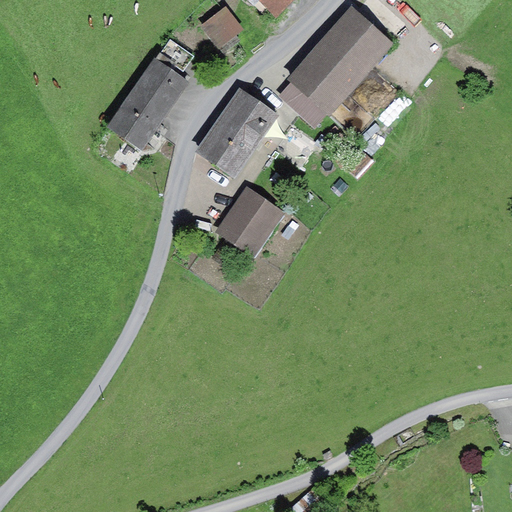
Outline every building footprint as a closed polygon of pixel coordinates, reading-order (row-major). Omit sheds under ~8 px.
[(255,0),(273,19),(293,0),(255,0)] [(229,9),(204,26),(220,49),(245,32),(229,9)] [(352,10),(288,83),(331,121),(395,48),(352,10)] [(189,86),(154,62),(108,130),(143,153),(189,86)] [(279,118),(240,91),(196,156),(235,182),(279,118)] [(287,216),(248,189),(218,234),(226,240),(244,251),(257,260),(287,216)] [(226,240),(211,261),(228,273),(244,251),(226,240)]
